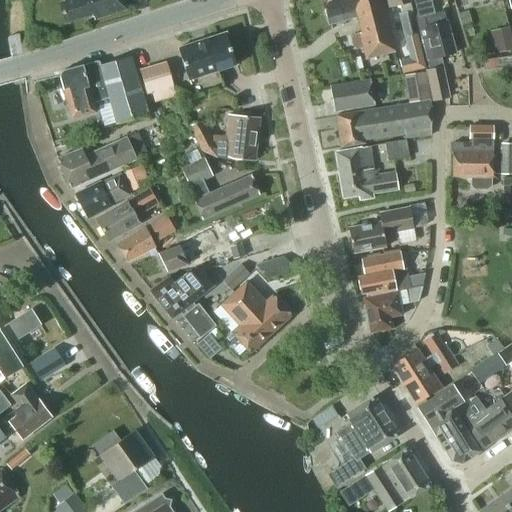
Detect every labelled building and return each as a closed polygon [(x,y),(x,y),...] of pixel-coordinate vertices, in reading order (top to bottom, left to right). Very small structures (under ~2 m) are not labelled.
[(94,20),(126,10),(122,0),(64,0),(65,2),(61,4),(66,23),(92,16),(94,20)] [(366,60),(394,52),(379,0),(322,0),(329,25),(357,18),(361,33),(359,34),(366,60)] [(417,31),(410,2),(412,2),(411,0),(386,0),(389,8),(401,5),(402,12),(400,12),(405,34),(417,31)] [(412,0),(417,15),(432,12),(428,0),(412,0)] [(458,13),(462,25),(472,22),(468,10),(458,13)] [(426,69),(428,80),(433,102),(449,99),(442,67),(440,67),(438,58),(455,54),(444,12),(433,15),(432,12),(417,15),(418,18),(415,19),(428,69),(426,69)] [(511,25),(496,29),(502,53),(511,50),(511,25)] [(188,81),(236,65),(225,34),(178,49),(188,81)] [(116,125),(148,115),(130,57),(100,66),(99,63),(98,63),(97,62),(64,71),(63,72),(62,72),(61,73),(60,75),(60,78),(63,89),(71,120),(95,113),(93,103),(103,100),(104,104),(109,103),(116,125)] [(155,102),(176,96),(166,61),(140,69),(147,93),(152,91),(155,102)] [(334,113),(374,106),(370,81),(330,87),(334,113)] [(430,100),(335,115),(340,147),(366,143),(365,140),(405,134),(406,139),(432,135),(432,120),(430,100)] [(254,161),(259,119),(228,115),(225,142),(213,141),(203,119),(189,126),(201,151),(224,160),(225,156),(233,159),(254,161)] [(452,177),(471,178),(471,185),(474,189),(478,191),(485,191),(488,190),(492,185),(492,178),(492,127),(470,127),(470,144),(452,143),(452,177)] [(71,189),(136,160),(127,138),(85,157),(81,149),(58,160),(58,162),(69,187),(70,187),(71,189)] [(388,160),(409,156),(407,139),(386,142),(388,160)] [(511,143),(501,143),(500,174),(511,174),(511,143)] [(372,194),(398,190),(395,173),(373,177),(369,148),(335,153),(342,199),(358,197),(359,201),(373,199),(372,194)] [(196,200),(194,201),(202,220),(258,195),(250,177),(209,195),(203,181),(213,176),(204,158),(182,169),(196,200)] [(133,191),(141,187),(150,183),(142,164),(124,172),(126,176),(133,191)] [(110,204),(130,194),(121,175),(100,185),(99,183),(77,194),(88,218),(112,207),(110,204)] [(126,200),(127,202),(95,220),(108,242),(140,224),(135,217),(158,204),(148,187),(126,200)] [(384,234),(413,229),(409,209),(379,215),(381,223),(348,229),(353,254),(386,247),(384,234)] [(165,214),(150,222),(160,239),(175,231),(165,214)] [(127,263),(155,248),(144,229),(117,246),(127,263)] [(413,229),(398,232),(400,244),(415,241),(413,229)] [(186,262),(209,251),(200,234),(186,241),(179,245),(180,247),(158,255),(166,272),(187,265),(186,262)] [(366,294),(366,298),(397,293),(397,291),(395,285),(398,284),(396,273),(404,272),(400,253),(361,261),(364,277),(358,278),(361,295),(366,294)] [(283,256),(256,264),(269,279),(297,271),(283,256)] [(241,264),(222,280),(231,290),(250,274),(241,264)] [(203,272),(198,271),(187,274),(186,274),(180,278),(177,275),(171,279),(170,278),(151,292),(172,318),(213,285),(203,272)] [(410,287),(422,285),(425,274),(408,277),(410,287)] [(247,282),(234,294),(271,335),(291,316),(273,296),(265,303),(247,282)] [(421,287),(397,291),(397,293),(366,298),(364,299),(370,333),(392,329),(390,318),(402,316),(400,303),(418,300),(421,287)] [(250,353),(271,335),(234,294),(221,306),(239,326),(232,333),(250,353)] [(0,381),(22,368),(7,346),(39,325),(30,311),(0,330),(0,381)] [(454,336),(430,351),(437,364),(453,354),(461,349),(454,336)] [(511,342),(497,353),(506,366),(511,362),(511,342)] [(391,367),(403,385),(429,369),(417,350),(391,367)] [(52,353),(29,368),(39,385),(50,378),(45,372),(59,363),(52,353)] [(437,364),(444,374),(459,365),(453,354),(437,364)] [(494,355),(472,370),(480,383),(503,367),(494,355)] [(429,369),(403,385),(415,404),(441,388),(429,369)] [(11,396),(19,406),(12,412),(16,417),(8,423),(22,440),(51,418),(38,401),(25,385),(11,396)] [(464,403),(452,386),(417,409),(452,461),(463,464),(480,452),(452,411),(464,403)] [(0,389),(0,419),(15,408),(0,389)] [(338,434),(353,458),(328,474),(336,487),(365,468),(360,458),(369,452),(370,453),(398,435),(374,398),(346,416),(352,425),(338,434)] [(511,416),(501,401),(466,425),(483,450),(511,429),(511,416)] [(325,428),(338,414),(331,406),(317,420),(325,428)] [(118,483),(153,457),(134,431),(120,442),(113,432),(93,447),(99,456),(118,483)] [(411,498),(430,485),(407,450),(364,477),(366,479),(341,495),(348,506),(373,489),(387,511),(410,497),(411,498)] [(0,511),(17,498),(11,486),(1,472),(0,472),(0,511)] [(511,511),(511,487),(501,496),(511,511)] [(85,511),(73,494),(57,506),(60,511),(85,511)] [(173,511),(162,495),(134,511),(173,511)] [(511,511),(501,496),(479,511),(511,511)]
